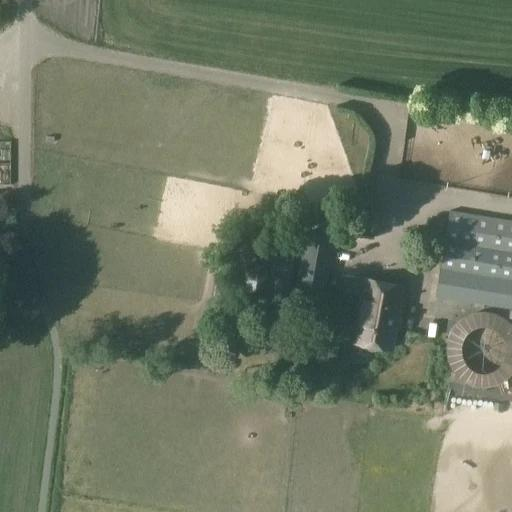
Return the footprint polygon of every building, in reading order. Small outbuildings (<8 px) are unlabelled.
[(511,310),(511,220),(448,211),(435,298),(511,310)] [(324,302),(336,236),(305,231),(291,296),(324,302)] [(252,249),(244,293),(264,296),(272,252),(252,249)] [(273,291),(272,295),(286,297),(287,293),(293,256),(280,254),(273,291)] [(403,317),(401,316),(406,287),(361,278),(349,342),(393,350),(397,330),(400,331),(403,317)] [(337,342),(293,343),(293,370),(337,369),(337,342)] [(297,373),(296,401),(319,403),(321,375),(297,373)]
